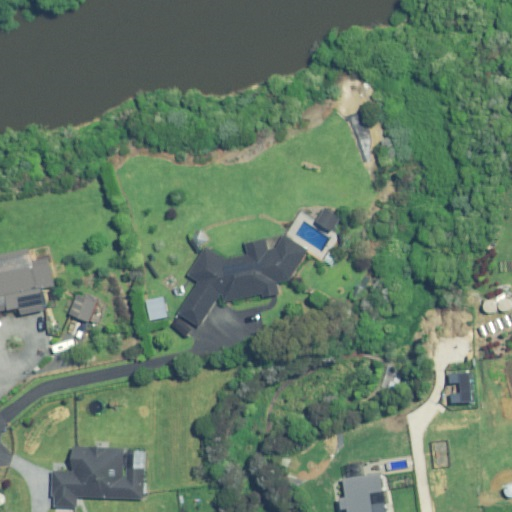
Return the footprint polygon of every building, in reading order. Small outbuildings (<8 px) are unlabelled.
[(326,207),(318,220),(333,229),(341,216),(326,207)] [(219,292),(221,292),(223,292),(224,299),(263,291),(264,295),(278,292),(276,280),(290,278),(308,249),(286,233),(277,247),(267,249),(265,237),(246,241),(249,253),(226,258),(206,246),(189,272),(200,279),(179,311),(199,324),(219,292)] [(343,258),(334,251),(327,261),(337,267),(343,258)] [(47,255),(0,264),(0,308),(19,305),(20,312),(43,307),(38,286),(53,283),(47,255)] [(368,292),(361,287),(354,297),(361,302),(368,292)] [(78,294),(70,312),(88,319),(96,301),(78,294)] [(91,326),(71,317),(59,345),(79,353),(91,326)] [(404,371),(388,365),(384,375),(401,381),(404,371)] [(54,469),(53,504),(77,505),(77,494),(144,496),(145,467),(127,466),(127,477),(123,477),(124,447),(74,446),(73,470),(54,469)] [(385,511),(380,471),(343,475),(345,495),(340,496),(341,508),(347,507),(347,511),(385,511)]
